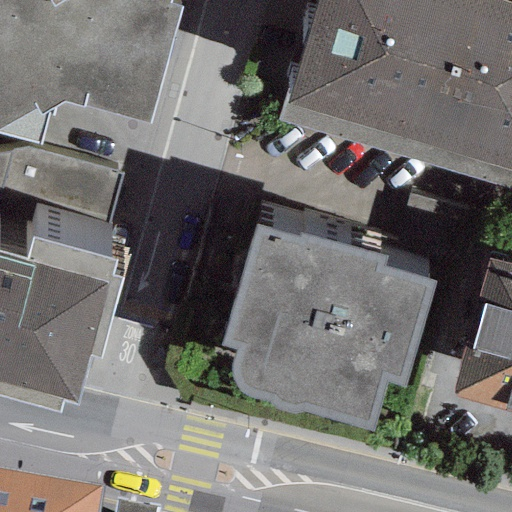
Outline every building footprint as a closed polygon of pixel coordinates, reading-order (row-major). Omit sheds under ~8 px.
[(0,0),(0,120),(35,100),(39,107),(63,94),(82,98),(82,96),(148,115),(182,0),(181,0),(0,0)] [(511,0),(310,0),(274,119),(511,189),(511,0)] [(298,234),(254,221),(221,337),(236,343),(231,353),(232,364),(235,376),(240,383),(252,391),(269,397),(275,405),(291,409),(303,405),(372,427),(384,375),(403,379),(433,279),(381,262),(384,255),(300,229),(298,234)] [(0,388),(57,404),(61,393),(75,397),(89,348),(100,351),(122,272),(110,269),(114,253),(31,230),(24,256),(0,249),(0,388)] [(511,262),(486,256),(449,390),(511,406),(511,262)]
